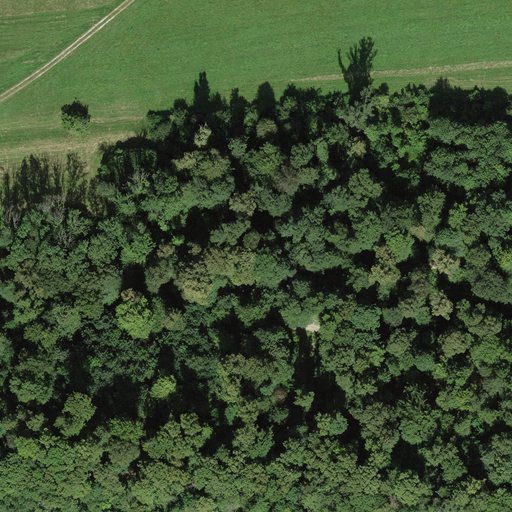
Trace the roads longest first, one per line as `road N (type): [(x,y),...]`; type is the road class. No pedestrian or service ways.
road 1 (track): [(511,249),(273,293),(273,308),(290,321),(334,336),(511,368)]
road 2 (track): [(0,307),(100,312),(273,293)]
road 3 (track): [(130,0),(0,102)]
